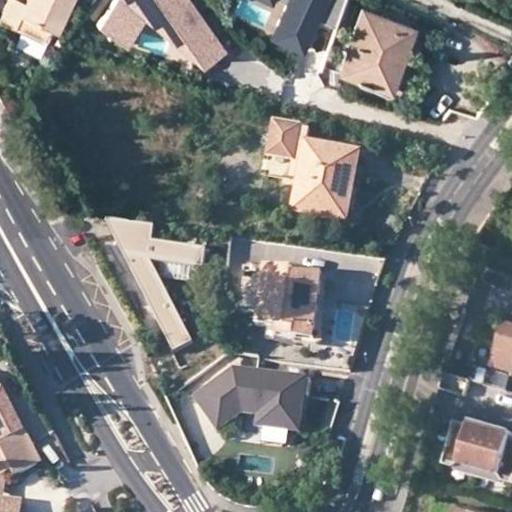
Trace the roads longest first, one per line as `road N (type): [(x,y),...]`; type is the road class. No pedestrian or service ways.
road 1 (tertiary): [(511,104),(417,241),(330,511)]
road 2 (tertiary): [(358,511),(432,272),(511,146)]
road 3 (secondary): [(26,295),(93,422),(158,511)]
road 4 (secondary): [(125,388),(0,174)]
road 5 (residential): [(125,388),(87,363),(0,210)]
road 6 (secondary): [(199,511),(125,388)]
